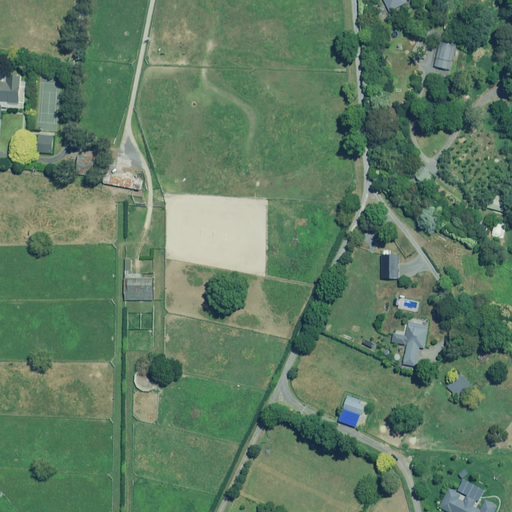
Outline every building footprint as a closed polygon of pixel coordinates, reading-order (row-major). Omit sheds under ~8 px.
[(384,0),(390,12),(407,3),(405,0),(384,0)] [(457,46),(440,42),(435,66),(451,70),(457,46)] [(3,108),(9,109),(9,103),(19,104),(21,87),(9,86),(9,83),(0,82),(0,103),(4,104),(3,108)] [(4,104),(0,103),(0,132),(2,113),(9,114),(9,109),(3,108),(4,104)] [(54,136),(39,135),(38,142),(43,142),(42,153),(53,154),(54,136)] [(90,163),(82,162),(80,175),(89,176),(90,163)] [(434,179),(422,167),(414,176),(427,187),(434,179)] [(507,202),(495,199),(494,203),(489,202),(487,208),(504,212),(507,202)] [(490,227),(482,221),(478,225),(486,231),(490,227)] [(498,223),(496,226),(494,225),(491,236),(502,239),(507,225),(498,223)] [(142,279),(142,274),(127,274),(127,300),(154,301),(154,279),(142,279)] [(430,327),(409,323),(407,336),(395,334),(393,342),(408,345),(404,365),(417,367),(420,348),(425,349),(430,327)] [(474,386),(464,377),(452,390),(462,399),(474,386)] [(361,400),(348,396),(344,409),(362,416),(365,406),(360,404),(361,400)] [(478,502),(480,498),(464,490),(461,494),(449,488),(440,508),(447,511),(494,511),(498,506),(486,500),(480,510),(474,507),(476,502),(478,502)]
